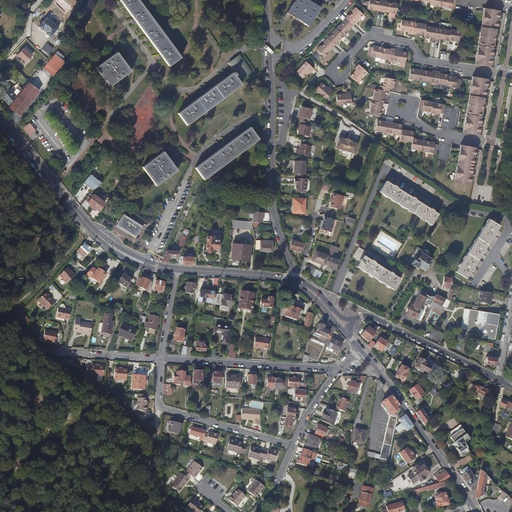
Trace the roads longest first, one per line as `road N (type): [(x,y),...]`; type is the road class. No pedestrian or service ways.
road 1 (residential): [(269,61),(270,198),(295,279)]
road 2 (secondary): [(145,262),(94,230),(0,116)]
road 3 (secondary): [(360,349),(472,506)]
road 4 (residential): [(292,445),(160,407),(160,358)]
road 5 (residential): [(339,370),(160,358)]
road 6 (residential): [(503,72),(425,59),(405,42),(375,35),(345,60)]
road 7 (track): [(157,401),(152,432),(44,352)]
road 8 (secondary): [(497,379),(373,316),(352,318)]
road 9 (unknown): [(86,141),(59,101),(37,113),(33,121),(67,165)]
road 10 (residential): [(160,358),(28,351)]
road 11 (track): [(0,316),(71,245),(80,215)]
road 12 (secondary): [(295,279),(175,268)]
